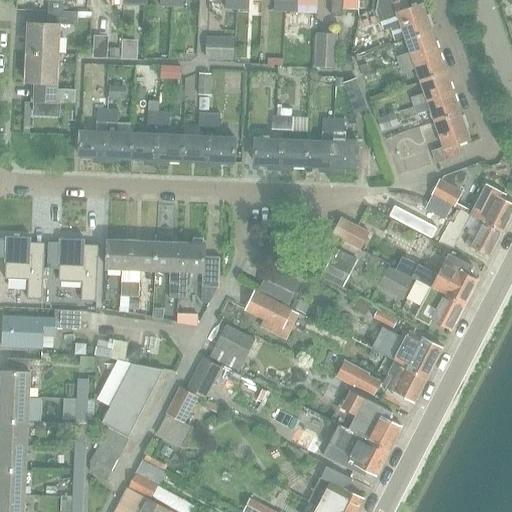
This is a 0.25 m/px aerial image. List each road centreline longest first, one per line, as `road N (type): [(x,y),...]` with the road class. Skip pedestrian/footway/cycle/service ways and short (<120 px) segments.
road 1 (residential): [(104,511),(243,250)]
road 2 (tertiary): [(381,511),(511,263)]
road 3 (residential): [(243,191),(0,179)]
road 4 (residential): [(440,0),(492,155)]
road 5 (residential): [(327,198),(316,255),(243,250)]
road 6 (tertiary): [(511,120),(470,0)]
